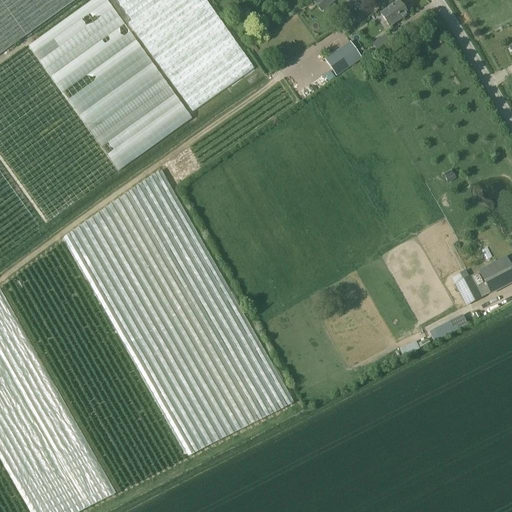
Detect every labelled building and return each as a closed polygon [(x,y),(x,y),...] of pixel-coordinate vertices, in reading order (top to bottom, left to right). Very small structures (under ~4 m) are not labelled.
[(0,0),(0,53),(75,0),(0,0)] [(192,120),(105,0),(94,0),(28,47),(118,172),(192,120)] [(116,0),(132,22),(128,25),(192,113),(254,69),(204,0),(116,0)] [(321,13),(338,0),(315,0),(313,2),(321,13)] [(380,15),(389,28),(408,15),(399,2),(380,15)] [(245,10),(240,14),(245,20),(250,16),(245,10)] [(383,35),(370,40),(373,49),(387,43),(383,35)] [(350,43),(325,60),(336,77),(362,59),(350,43)] [(481,299),(490,295),(490,296),(511,284),(511,269),(506,257),(478,272),(478,273),(470,277),(457,284),(468,306),(481,299)] [(432,343),(466,326),(461,315),(426,332),(432,343)] [(419,350),(416,343),(399,351),(403,358),(419,350)]
